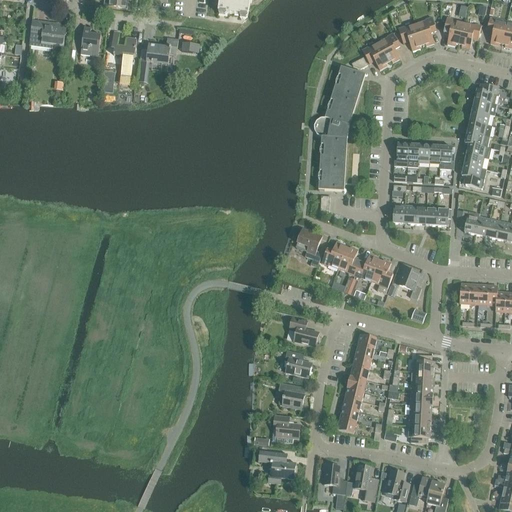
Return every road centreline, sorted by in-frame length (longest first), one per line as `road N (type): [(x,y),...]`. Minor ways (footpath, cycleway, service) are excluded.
road 1 (residential): [(511,74),(434,59),(386,85),(380,247)]
road 2 (residential): [(459,473),(315,445)]
road 3 (residential): [(459,473),(489,458),(502,351)]
road 4 (residential): [(315,445),(339,314)]
